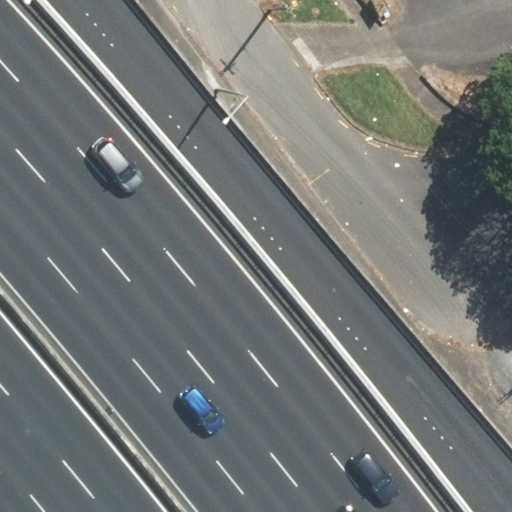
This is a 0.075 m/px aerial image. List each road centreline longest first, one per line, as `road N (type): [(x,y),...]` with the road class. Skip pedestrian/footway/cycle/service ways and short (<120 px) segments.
road 1 (motorway): [(96,0),(504,511)]
road 2 (motorway): [(0,174),(150,343),(277,511)]
road 3 (residential): [(468,300),(300,122),(213,0)]
road 4 (motorway): [(126,511),(0,350)]
